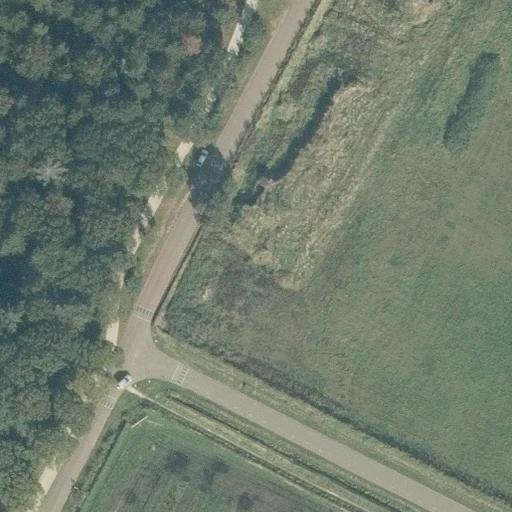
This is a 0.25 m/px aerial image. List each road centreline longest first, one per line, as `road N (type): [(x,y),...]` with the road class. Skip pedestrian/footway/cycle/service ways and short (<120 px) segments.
road 1 (unclassified): [(126,348),(302,0)]
road 2 (unclassified): [(444,511),(126,348)]
road 3 (unclassified): [(46,511),(126,348)]
